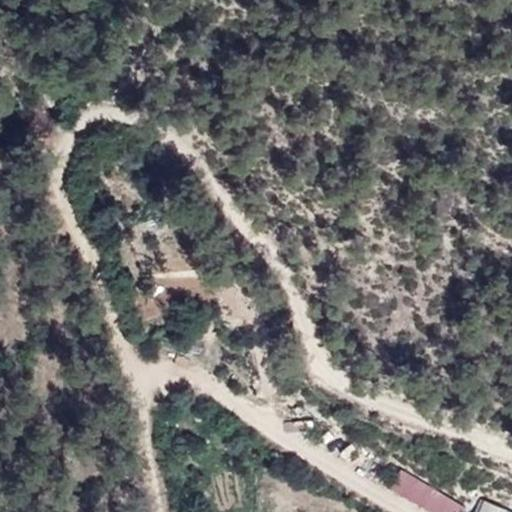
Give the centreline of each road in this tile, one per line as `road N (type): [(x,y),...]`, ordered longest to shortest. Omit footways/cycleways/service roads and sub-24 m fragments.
road 1 (track): [(511,450),(328,375),(295,295),(258,238),(161,135),(121,114),(94,115),(81,130),(60,192),(137,391)]
road 2 (unclassified): [(155,511),(137,391)]
